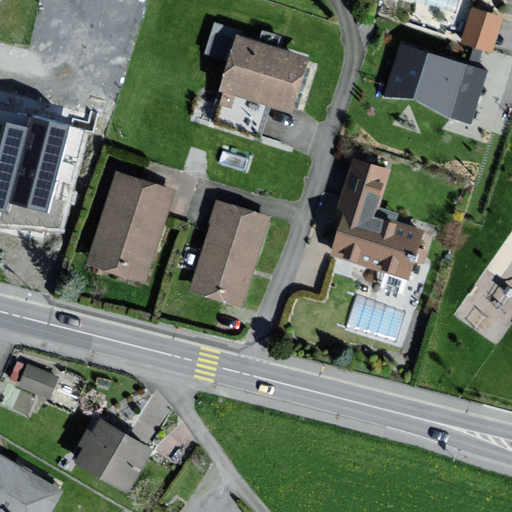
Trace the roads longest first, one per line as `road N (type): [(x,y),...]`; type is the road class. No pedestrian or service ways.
road 1 (secondary): [(172,354),(422,418)]
road 2 (residential): [(172,354),(179,397),(264,511)]
road 3 (secondary): [(0,311),(172,354)]
